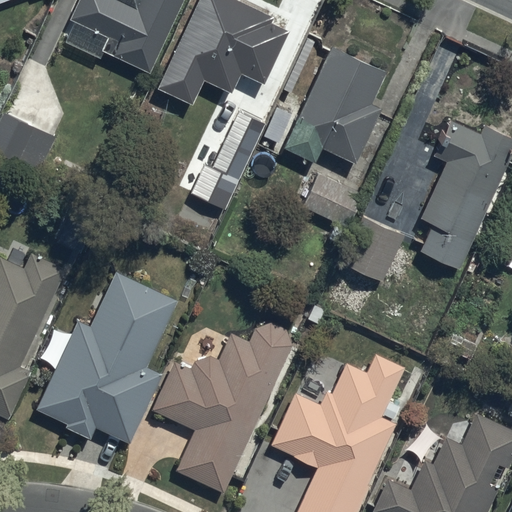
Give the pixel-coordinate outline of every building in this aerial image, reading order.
[(148,66),(178,0),(73,0),(68,12),(73,14),(63,36),(99,52),(103,45),(148,66)] [(272,8),(254,0),(194,0),(157,80),(191,96),(202,72),(229,85),(238,66),(262,78),(287,24),(269,15),(272,8)] [(386,63),(330,37),(283,139),(314,153),(320,139),(355,154),(380,99),(371,95),(386,63)] [(290,107),(276,101),(263,131),(265,132),(261,141),(268,144),(272,135),(277,137),(290,107)] [(0,148),(38,166),(55,131),(3,104),(0,109),(0,148)] [(226,198),(263,119),(236,107),(211,161),(203,157),(191,184),(203,190),(196,205),(206,210),(214,193),(226,198)] [(459,262),(511,144),(511,130),(483,117),(479,126),(449,113),(433,148),(446,154),(421,210),(433,215),(420,244),(459,262)] [(361,189),(317,167),(301,200),(345,222),(361,189)] [(421,237),(361,210),(340,257),(400,284),(421,237)] [(18,361),(64,263),(30,247),(23,262),(0,251),(0,407),(8,411),(29,365),(18,361)] [(177,294),(115,265),(90,319),(77,313),(36,402),(67,416),(65,421),(89,432),(94,420),(129,436),(162,367),(146,360),(177,294)] [(259,430),(250,426),(291,338),(285,323),(270,316),(255,321),(248,335),(230,326),(217,353),(209,350),(194,355),(190,363),(173,355),(151,403),(193,423),(174,464),(223,486),(232,465),(241,469),(259,430)] [(320,397),(295,386),(271,438),(293,448),(293,449),(316,460),(292,511),(352,511),(395,418),(391,416),(398,403),(387,398),(404,361),(374,347),(365,366),(346,357),(332,388),(325,385),(320,397)] [(511,417),(483,403),(480,409),(475,407),(459,438),(444,431),(432,457),(423,453),(409,484),(386,473),(371,504),(387,511),(482,511),(497,482),(494,480),(503,459),(506,461),(511,448),(511,417)]
